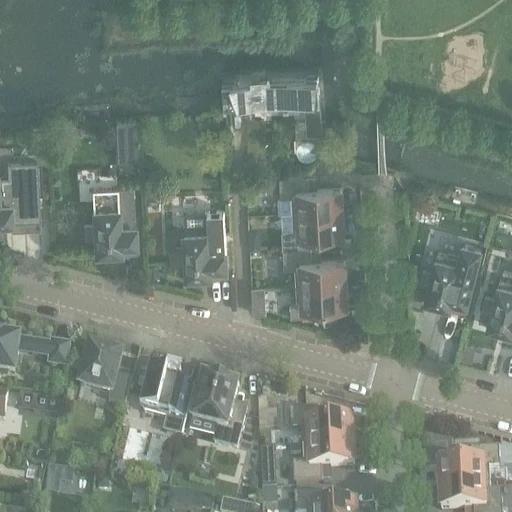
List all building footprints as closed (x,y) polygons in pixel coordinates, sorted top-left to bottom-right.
[(318,72),(224,78),(225,104),(250,102),(252,106),(254,106),(253,102),(271,101),(271,105),(273,105),(273,101),(283,100),(284,104),(285,104),(285,100),(306,99),(306,103),(308,103),(308,98),(320,97),(318,72)] [(220,118),(208,119),(209,137),(221,136),(220,118)] [(280,178),(280,163),(267,159),(266,122),(250,122),(246,158),(266,161),(267,178),(280,178)] [(0,230),(0,231),(0,229),(0,224),(40,222),(37,162),(7,164),(8,178),(0,178),(0,230)] [(342,212),(341,189),(308,190),(308,177),(280,178),(281,198),(292,198),(293,214),(342,212)] [(278,183),(265,183),(265,196),(279,195),(278,183)] [(92,190),(94,225),(84,226),(85,240),(95,240),(95,254),(121,253),(121,246),(136,246),(133,188),(92,190)] [(224,211),(183,213),(185,249),(176,249),(177,264),(186,263),(187,278),(212,277),(212,270),(227,269),(224,211)] [(311,249),(311,237),(344,235),(342,212),(293,214),(293,231),(282,231),(283,251),(311,249)] [(467,305),(481,249),(464,245),(461,259),(437,253),(432,274),(423,271),(419,285),(429,288),(425,302),(450,308),(452,302),(467,305)] [(346,284),(345,261),(312,262),(311,249),(283,251),(284,270),(295,270),(296,286),(346,284)] [(158,269),(148,269),(149,279),(159,279),(158,269)] [(511,282),(500,279),(495,300),(485,297),(482,312),(491,314),(488,328),(511,334),(511,282)] [(347,307),(346,284),(296,286),(297,303),(291,303),(291,318),(315,317),(314,308),(347,307)] [(252,288),(254,315),(266,315),(265,288),(252,288)] [(70,347),(54,345),(53,347),(21,342),(21,340),(4,338),(5,337),(0,336),(0,374),(0,375),(0,374),(16,376),(19,352),(52,356),(50,365),(67,368),(70,347)] [(82,387),(112,395),(110,402),(126,407),(133,380),(117,376),(122,356),(91,348),(82,387)] [(171,368),(169,368),(167,368),(165,367),(163,366),(162,367),(161,372),(151,369),(141,408),(144,409),(143,410),(145,414),(170,420),(171,417),(187,421),(195,387),(180,383),(182,376),(182,375),(182,374),(182,373),(181,372),(180,371),(171,368)] [(193,421),(219,428),(215,444),(237,450),(246,416),(232,412),(239,386),(229,383),(230,381),(215,377),(214,379),(204,377),(193,421)] [(0,420),(5,421),(9,395),(0,393),(0,420)] [(36,396),(33,412),(59,416),(61,400),(36,396)] [(354,444),(353,421),(320,422),(319,409),(291,410),(292,430),(303,430),(304,446),(354,444)] [(355,467),(354,444),(304,446),(305,463),(294,464),(295,484),(323,482),(322,469),(355,467)] [(490,486),(489,469),(501,468),(500,448),(471,450),(472,463),(439,465),(440,488),(490,486)] [(97,461),(96,470),(108,472),(110,460),(102,458),(97,461)] [(157,472),(155,480),(168,484),(171,472),(163,469),(157,472)] [(76,474),(74,488),(90,490),(92,476),(76,474)] [(100,479),(99,489),(105,490),(109,486),(110,480),(100,479)] [(502,511),(502,502),(491,502),(490,486),(440,488),(441,511),(474,509),(474,511),(502,511)] [(275,490),(265,491),(265,501),(272,501),(276,498),(275,490)] [(357,511),(357,505),(324,507),(323,493),(295,494),(295,511),(357,511)] [(203,496),(202,509),(211,510),(212,497),(203,496)]
